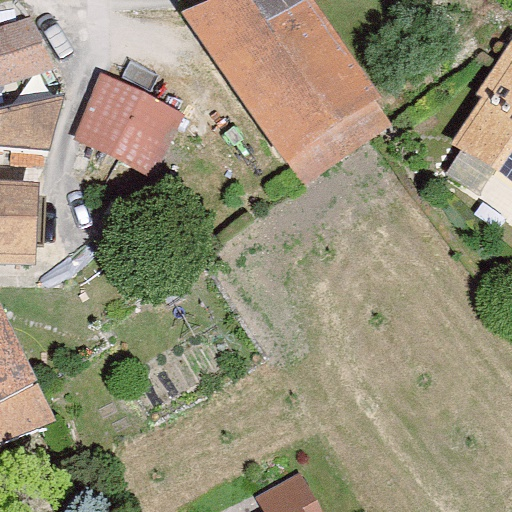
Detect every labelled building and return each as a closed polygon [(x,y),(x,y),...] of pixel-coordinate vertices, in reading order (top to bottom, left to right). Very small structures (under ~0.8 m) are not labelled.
[(246,0),(188,21),(296,173),(393,109),(310,0),(246,0)] [(24,30),(0,37),(0,98),(45,84),(24,30)] [(511,51),(440,162),(511,209),(511,51)] [(97,92),(73,150),(148,187),(184,122),(97,92)] [(62,111),(0,127),(0,216),(6,187),(2,156),(57,164),(62,111)] [(50,190),(6,187),(0,216),(0,279),(43,279),(50,190)] [(0,462),(55,437),(30,401),(39,395),(3,316),(0,317),(0,462)] [(316,511),(292,494),(246,511),(316,511)]
